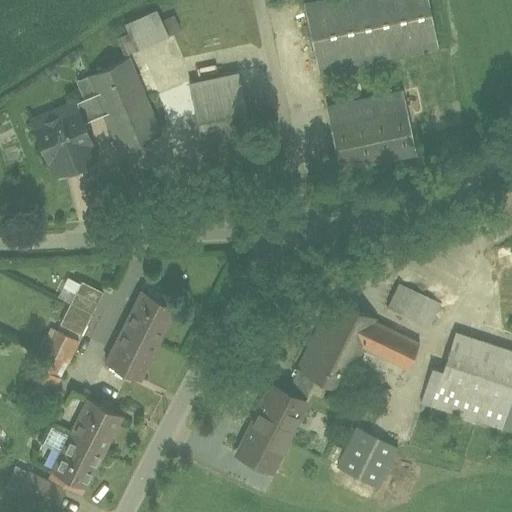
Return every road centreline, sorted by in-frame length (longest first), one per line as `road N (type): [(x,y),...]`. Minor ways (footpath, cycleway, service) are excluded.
road 1 (residential): [(247,237),(122,511)]
road 2 (residential): [(511,151),(247,237)]
road 3 (residential): [(247,237),(0,247)]
